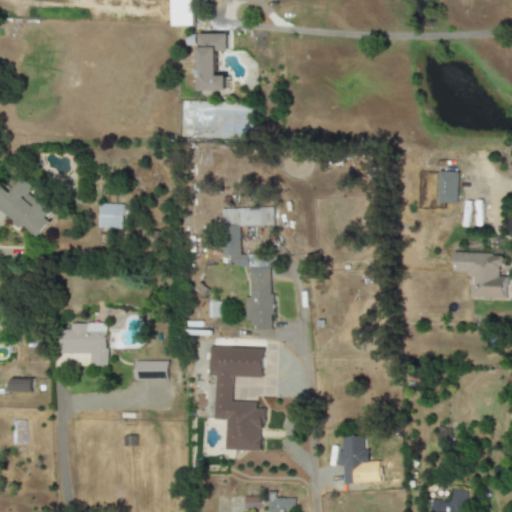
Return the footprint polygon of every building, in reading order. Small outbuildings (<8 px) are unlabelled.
[(170,0),(171,27),(194,26),(192,0),(170,0)] [(199,92),(228,92),(228,76),(218,76),(218,52),(229,52),(229,34),(199,34),(199,92)] [(458,172),(438,172),(437,203),(457,204),(458,172)] [(0,210),(19,229),(23,224),(38,238),(53,222),(48,217),(55,209),(22,179),(8,194),(0,185),(0,210)] [(122,205),(99,204),(98,229),(122,229),(122,205)] [(221,209),(223,256),(232,256),(232,266),(254,265),(254,255),(240,255),(239,227),(275,226),(274,208),(221,209)] [(506,299),(506,276),(502,276),(502,254),(453,253),(453,273),(470,273),(470,298),(506,299)] [(250,298),(246,298),(247,331),(272,330),(271,268),(249,268),(250,298)] [(208,318),(221,318),(220,303),(208,303),(208,318)] [(107,324),(69,324),(69,330),(59,330),(59,354),(90,354),(90,367),(107,367),(107,324)] [(225,450),(262,451),(264,409),(256,409),(257,402),(232,402),(232,377),(263,378),(264,348),(208,347),(208,376),(215,377),(214,420),(226,420),(225,450)] [(168,362),(134,361),(134,380),(168,380),(168,362)] [(32,379),(10,378),(9,391),(32,392),(32,379)] [(365,465),(369,464),(369,450),(363,450),(363,437),(340,438),(341,468),(343,468),(343,484),(365,483),(365,465)] [(450,501),(431,500),(430,511),(436,511),(463,511),(465,490),(451,490),(450,501)] [(276,498),(276,493),(268,492),(267,511),(284,511),(294,511),(294,499),(276,498)]
